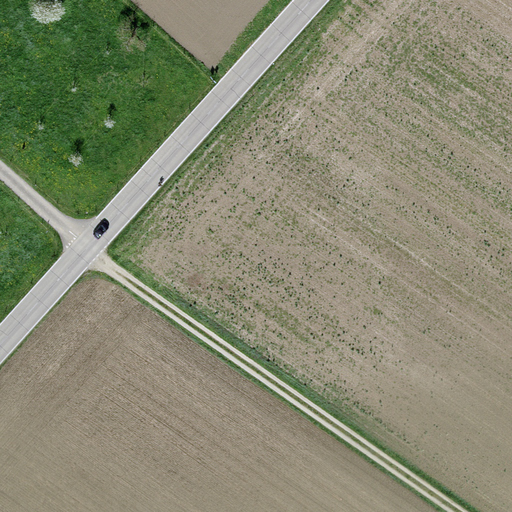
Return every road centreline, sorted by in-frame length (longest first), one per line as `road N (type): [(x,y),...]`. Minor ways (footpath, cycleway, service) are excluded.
road 1 (track): [(467,511),(85,248)]
road 2 (tertiary): [(85,248),(310,0)]
road 3 (tertiary): [(0,341),(85,248)]
road 4 (residential): [(0,163),(85,248)]
